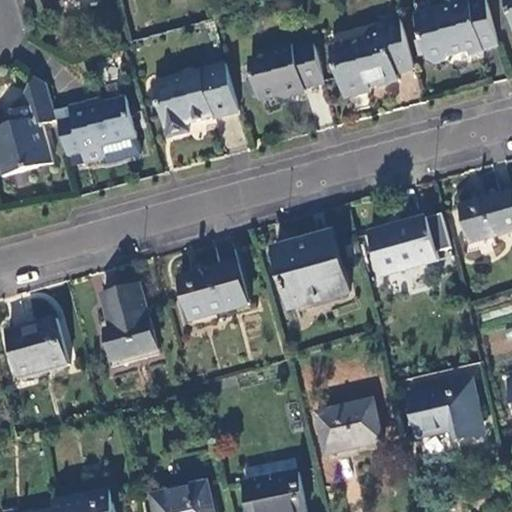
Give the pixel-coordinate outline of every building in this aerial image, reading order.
[(483,51),(500,47),(486,0),(478,0),(416,17),(430,63),(435,65),(448,61),(450,55),(481,47),(483,51)] [(392,76),(415,70),(400,17),(382,21),(384,26),(370,31),(365,39),(332,49),(345,99),(370,92),(369,85),(373,84),(374,88),(394,82),(392,76)] [(304,88),(325,82),(314,43),(294,49),(293,46),(253,56),(250,64),(252,73),(248,80),(254,97),(260,100),(288,93),(295,95),(305,93),(304,88)] [(216,120),(240,112),(226,64),(155,84),(170,138),(191,131),(189,124),(214,117),(216,120)] [(44,127),(58,122),(48,85),(37,79),(22,104),(24,111),(15,114),(18,124),(0,129),(0,161),(5,178),(55,164),(44,127)] [(74,118),(58,122),(68,158),(84,153),(87,164),(107,158),(105,148),(138,138),(126,98),(93,107),(91,102),(71,108),(74,118)] [(511,193),(465,207),(474,243),(511,232),(511,193)] [(432,219),(375,235),(386,276),(443,260),(432,219)] [(336,233),(280,250),(297,308),(353,291),(336,233)] [(241,263),(184,280),(195,321),(252,304),(241,263)] [(161,350),(144,287),(107,296),(115,330),(110,331),(118,362),(161,350)] [(61,320),(13,334),(25,378),(73,364),(61,320)] [(486,434),(475,381),(413,395),(423,436),(445,432),(448,443),(486,434)] [(377,400),(320,412),(329,454),(386,441),(377,400)] [(307,511),(299,473),(247,484),(252,511),(307,511)] [(216,511),(211,483),(156,494),(158,511),(216,511)] [(118,511),(115,492),(57,502),(58,511),(118,511)]
